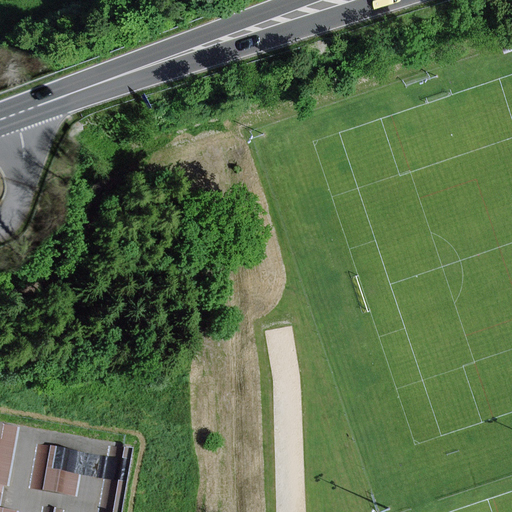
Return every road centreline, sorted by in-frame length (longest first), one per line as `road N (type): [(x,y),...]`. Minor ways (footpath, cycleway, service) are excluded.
road 1 (primary): [(197,49),(393,0)]
road 2 (primary): [(197,49),(17,111)]
